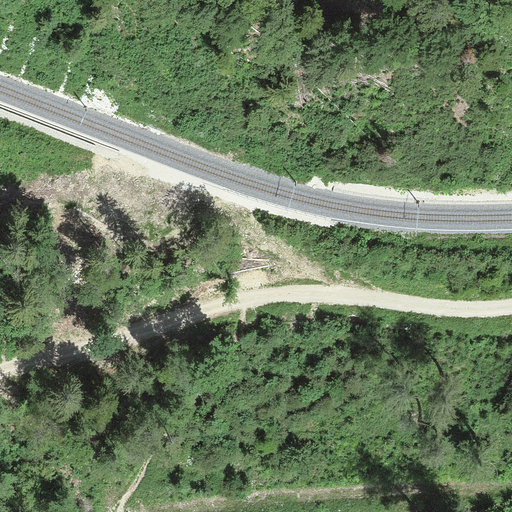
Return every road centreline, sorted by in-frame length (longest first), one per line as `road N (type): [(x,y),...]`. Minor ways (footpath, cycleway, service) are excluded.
road 1 (track): [(148,511),(272,496),(511,485)]
road 2 (track): [(254,297),(0,372)]
road 3 (track): [(511,308),(434,311),(254,297)]
